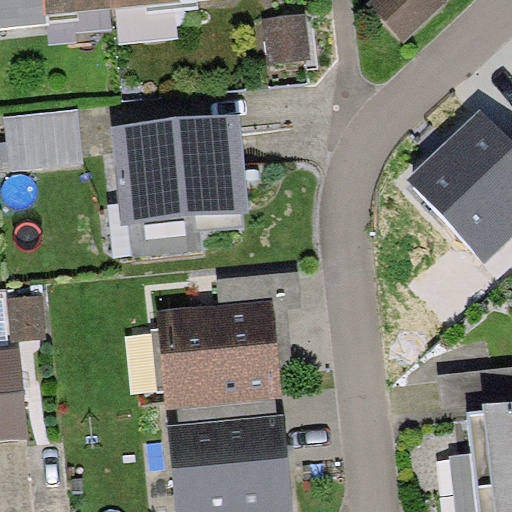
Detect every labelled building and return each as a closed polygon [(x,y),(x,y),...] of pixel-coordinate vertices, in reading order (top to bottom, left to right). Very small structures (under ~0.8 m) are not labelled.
[(44,19),(41,0),(0,0),(0,30),(50,26),(50,19),(44,19)] [(112,13),(110,0),(41,0),(44,19),(50,19),(112,13)] [(110,0),(112,13),(181,6),(180,0),(110,0)] [(447,0),(373,0),(368,5),(404,44),(449,2),(447,0)] [(306,16),(263,20),(267,64),(310,60),(306,16)] [(79,112),(6,119),(11,174),(84,167),(79,112)] [(511,147),(482,114),(408,181),(485,266),(511,242),(511,147)] [(113,130),(121,229),(247,218),(239,120),(113,130)] [(218,281),(220,307),(273,302),(279,372),(293,370),(288,312),(301,310),(298,274),(218,281)] [(8,300),(12,343),(47,340),(43,297),(8,300)] [(220,307),(157,312),(165,411),(177,410),(276,402),(282,401),(279,372),(273,302),(220,307)] [(0,444),(29,442),(20,351),(0,353),(0,444)] [(177,410),(179,429),(276,418),(276,402),(177,410)] [(476,491),(511,486),(511,408),(483,411),(484,416),(468,418),(476,491)] [(167,430),(175,511),(293,511),(284,418),(276,418),(179,429),(167,430)] [(511,511),(511,486),(476,491),(478,511),(511,511)]
